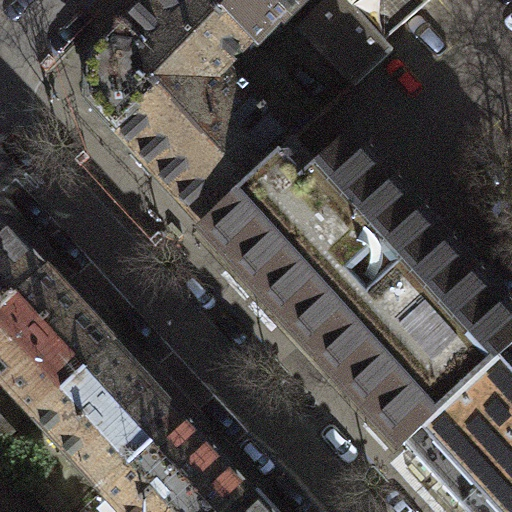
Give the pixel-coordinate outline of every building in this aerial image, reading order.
[(236,61),(248,48),(201,0),(151,0),(92,60),(91,104),(203,226),(291,146),(225,72),(232,65),(236,61)] [(201,0),(248,48),(252,51),(267,36),(278,24),(281,27),(306,0),(201,0)] [(345,0),(325,0),(297,30),(355,87),(393,53),(383,41),(345,0)] [(345,0),(383,41),(429,0),(345,0)] [(476,380),(511,346),(511,314),(442,239),(445,232),(420,204),(413,206),(350,137),(314,171),(291,146),(203,226),(406,448),(478,382),(476,380)] [(0,314),(44,274),(0,225),(0,314)] [(0,383),(34,420),(112,348),(62,294),(44,274),(0,314),(0,383)] [(511,511),(511,346),(476,380),(478,382),(406,448),(465,511),(511,511)] [(34,420),(101,493),(179,421),(131,369),(112,348),(34,420)] [(0,447),(18,432),(0,412),(0,447)] [(101,493),(118,511),(228,511),(247,495),(205,449),(179,421),(101,493)] [(263,511),(247,495),(228,511),(263,511)]
